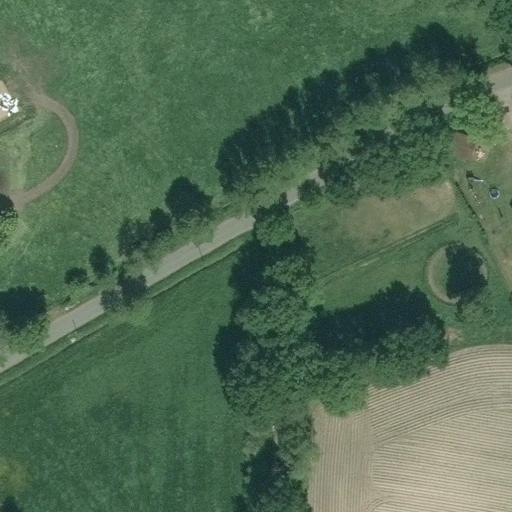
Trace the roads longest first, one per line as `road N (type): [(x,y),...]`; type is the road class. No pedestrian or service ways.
road 1 (residential): [(0,367),(511,69)]
road 2 (track): [(257,215),(264,511)]
